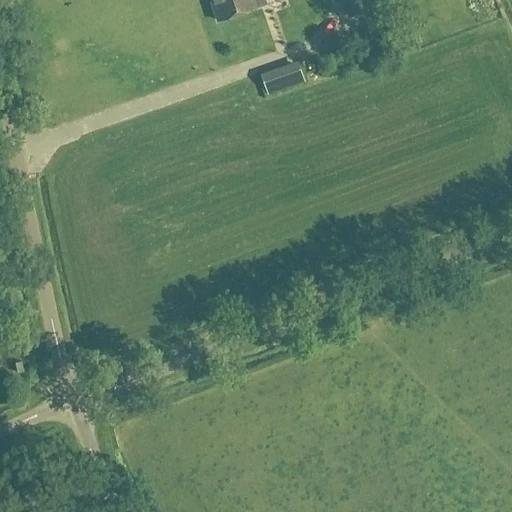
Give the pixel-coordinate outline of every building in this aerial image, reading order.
[(253,0),(210,0),(218,23),(257,9),(253,0)] [(372,9),(368,0),(341,0),(347,17),(372,9)] [(39,60),(36,44),(23,47),(27,62),(39,60)] [(296,65),(263,77),(268,91),(301,80),(296,65)] [(18,374),(25,373),(23,364),(16,365),(18,374)]
